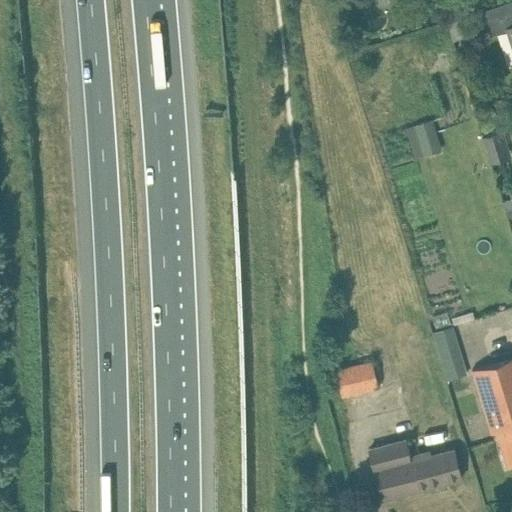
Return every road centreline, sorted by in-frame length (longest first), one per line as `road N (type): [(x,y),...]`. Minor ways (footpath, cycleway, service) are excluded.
road 1 (track): [(276,0),(310,361),(339,511)]
road 2 (motorway): [(169,511),(163,196),(148,0)]
road 3 (motorway): [(93,0),(107,197),(113,511)]
